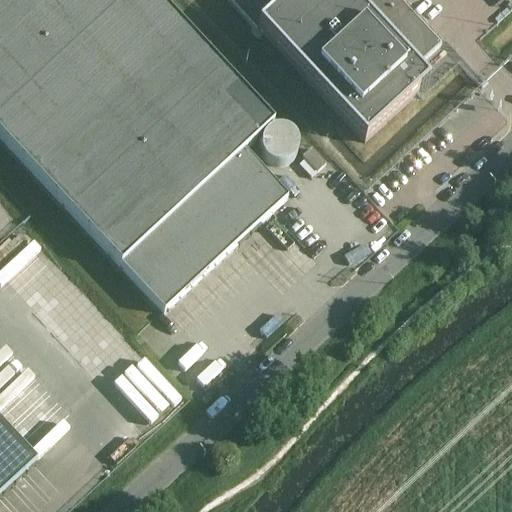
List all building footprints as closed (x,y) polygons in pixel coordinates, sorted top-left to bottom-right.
[(0,0),(0,140),(164,317),(287,202),(244,156),(273,128),(153,0),(0,0)] [(290,0),(258,30),(365,145),(428,86),(415,72),(441,48),(396,0),(290,0)] [(262,159),(263,161),(265,163),(266,164),(268,166),(270,167),(273,168),(275,169),(277,169),(280,170),(282,169),(285,169),(287,168),(289,167),(291,165),(293,164),(294,162),(296,160),(297,157),(297,155),(298,153),(298,150),(298,148),(297,145),(296,143),(295,141),(294,139),(292,137),(290,136),(288,134),(286,133),(283,133),(281,132),(279,132),(276,132),(274,133),(272,134),(269,135),(267,136),(266,138),(264,140),(263,142),(262,144),(261,147),(261,149),(261,151),(261,154),(261,156),(262,159)] [(311,151),(302,160),(317,175),(326,167),(311,151)] [(292,174),(282,181),(298,202),(307,195),(292,174)] [(48,260),(36,248),(34,250),(23,239),(0,261),(0,289),(8,298),(48,260)] [(344,256),(349,269),(370,261),(365,248),(344,256)] [(283,314),(266,329),(275,338),(292,323),(283,314)] [(0,401),(31,372),(20,361),(0,379),(0,401)] [(188,393),(211,375),(200,361),(177,379),(188,393)] [(125,370),(117,377),(152,417),(160,411),(125,370)] [(53,396),(16,430),(27,442),(64,408),(53,396)] [(186,480),(231,437),(220,425),(175,468),(186,480)] [(0,500),(37,466),(0,426),(0,500)] [(15,511),(5,499),(0,502),(0,509),(2,511),(15,511)]
